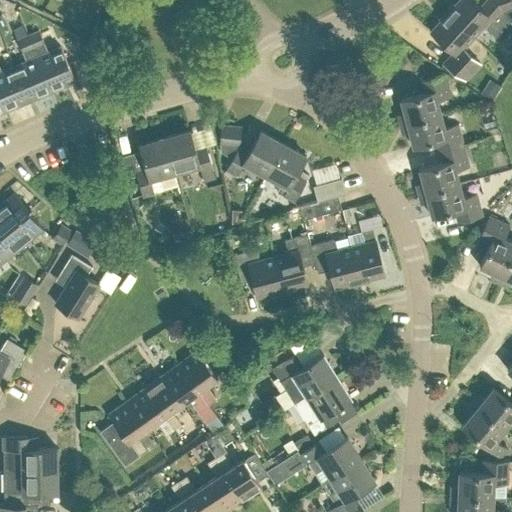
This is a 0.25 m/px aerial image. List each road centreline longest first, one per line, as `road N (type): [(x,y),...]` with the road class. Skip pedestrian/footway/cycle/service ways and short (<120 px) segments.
road 1 (residential): [(410,511),(421,333),(411,248),(366,158),(295,78)]
road 2 (unclassified): [(0,152),(104,111),(265,72)]
